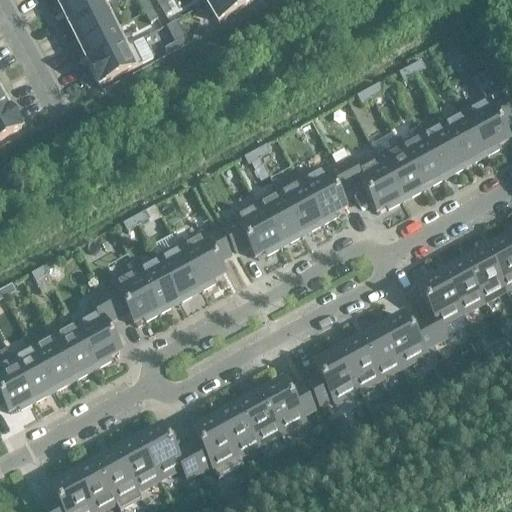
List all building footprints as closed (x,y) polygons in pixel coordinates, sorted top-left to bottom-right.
[(54,0),(59,9),(77,0),(54,0)] [(98,0),(77,0),(59,9),(69,29),(104,11),(98,0)] [(249,0),(213,0),(206,5),(217,24),(252,3),(249,0)] [(145,1),(138,5),(144,15),(151,11),(145,1)] [(165,3),(158,7),(164,17),(171,13),(165,3)] [(104,11),(69,29),(79,48),(114,30),(104,11)] [(151,11),(144,15),(150,25),(157,21),(151,11)] [(114,30),(79,48),(88,66),(87,67),(87,68),(132,45),(131,45),(123,49),(114,30)] [(184,39),(174,45),(178,52),(188,46),(184,39)] [(132,45),(87,68),(97,88),(142,65),(132,45)] [(174,45),(164,50),(168,57),(178,52),(174,45)] [(425,72),(421,64),(410,70),(414,78),(425,72)] [(414,78),(410,70),(399,76),(403,84),(414,78)] [(484,102),(462,115),(486,160),(487,160),(486,158),(499,151),(497,148),(507,142),(501,130),(511,124),(511,121),(485,72),(484,73),(485,76),(474,82),(480,94),(484,102)] [(383,95),(379,87),(368,93),(372,101),(383,95)] [(372,101),(368,93),(357,99),(361,107),(372,101)] [(0,97),(0,115),(9,110),(8,110),(0,97)] [(9,110),(0,115),(0,141),(21,130),(9,110)] [(486,161),(486,160),(462,115),(440,126),(465,172),(466,171),(463,166),(473,160),(475,164),(485,159),(486,161)] [(440,126),(419,138),(444,183),(445,183),(442,177),(452,172),(454,176),(464,170),(465,172),(440,126)] [(419,138),(398,149),(423,195),(424,194),(421,189),(431,183),(433,187),(443,182),(444,184),(444,183),(419,138)] [(270,156),(266,148),(255,155),(259,162),(270,156)] [(423,195),(398,149),(377,161),(402,206),(403,206),(400,200),(410,195),(412,199),(422,193),(423,195)] [(259,162),(255,155),(244,161),(248,168),(259,162)] [(401,207),(402,206),(377,161),(355,173),(349,162),(336,169),(349,193),(360,187),(375,214),(386,208),(388,212),(401,205),(401,207)] [(338,199),(349,193),(336,169),(325,175),(322,170),(298,184),(323,229),(324,229),(323,227),(335,220),(333,216),(344,210),(338,199)] [(322,229),(323,229),(298,184),(277,195),(302,241),(303,240),(300,235),(310,229),(312,233),(321,228),(322,229)] [(301,241),(302,241),(277,195),(256,207),(281,252),(279,246),(289,241),(291,244),(300,239),(301,241)] [(280,252),(281,252),(256,207),(232,220),(235,224),(223,231),(236,255),(247,248),(254,260),(265,254),(267,258),(279,251),(280,252)] [(149,223),(145,215),(134,221),(138,229),(149,223)] [(138,229),(134,221),(123,227),(127,235),(138,229)] [(201,237),(177,250),(202,295),(203,295),(202,293),(214,286),(212,283),(223,277),(217,265),(229,259),(216,235),(204,241),(201,237)] [(480,247),(480,248),(504,293),(511,289),(511,257),(501,236),(500,237),(501,238),(491,244),(493,247),(483,253),(480,247)] [(501,236),(511,257),(511,237),(504,241),(501,236)] [(459,259),(458,259),(483,305),(504,293),(480,248),(479,248),(480,250),(470,255),(472,259),(462,264),(459,259)] [(201,296),(202,295),(177,250),(156,261),(181,307),(181,306),(181,305),(190,299),(188,296),(198,290),(201,296)] [(438,270),(437,271),(462,316),(483,305),(458,259),(458,260),(459,261),(449,267),(451,270),(441,276),(438,270)] [(180,307),(181,307),(156,261),(135,273),(160,318),(159,316),(169,311),(167,307),(177,302),(180,307)] [(47,279),(42,271),(31,277),(35,285),(47,279)] [(440,329),(462,316),(437,271),(438,273),(425,280),(427,283),(416,289),(431,317),(420,323),(433,347),(446,340),(440,329)] [(159,319),(160,318),(135,273),(111,286),(114,291),(102,297),(115,320),(126,314),(133,326),(144,320),(146,324),(158,317),(159,319)] [(15,296),(11,288),(0,294),(4,302),(15,296)] [(96,315),(73,327),(98,373),(98,372),(98,370),(110,364),(108,360),(119,354),(104,327),(115,320),(102,297),(90,304),(96,315)] [(377,327),(376,325),(400,371),(424,357),(422,353),(433,347),(420,323),(409,329),(403,317),(392,323),(390,320),(377,327)] [(355,336),(354,337),(379,382),(400,371),(376,325),(375,326),(376,327),(366,333),(368,336),(358,342),(355,336)] [(97,373),(98,373),(73,327),(52,339),(77,384),(77,382),(86,377),(84,373),(94,367),(97,373)] [(334,348),(333,348),(358,394),(379,382),(354,337),(355,339),(345,344),(347,348),(337,353),(334,348)] [(76,384),(77,384),(52,339),(31,350),(56,396),(56,395),(55,394),(65,388),(63,384),(73,379),(76,384)] [(334,407),(358,394),(333,348),(333,349),(334,350),(321,357),(323,361),(312,367),(319,378),(307,385),(320,409),(332,402),(334,407)] [(55,396),(56,396),(31,350),(10,362),(35,407),(34,405),(44,400),(42,396),(52,390),(55,396)] [(35,407),(10,362),(4,351),(0,353),(0,403),(1,403),(8,415),(19,409),(21,413),(33,406),(34,407),(35,407)] [(511,362),(511,357),(510,353),(499,359),(503,367),(511,362)] [(255,391),(254,391),(279,437),(303,424),(301,419),(313,412),(300,389),(288,395),(281,384),(271,390),(269,386),(256,393),(255,391)] [(234,403),(233,403),(258,448),(279,437),(254,391),(254,392),(257,397),(247,403),(245,399),(235,404),(234,403)] [(212,414),(242,468),(238,459),(258,448),(233,403),(236,409),(226,414),(224,410),(214,416),(213,414),(212,414)] [(412,417),(408,409),(397,415),(401,423),(412,417)] [(198,444),(186,451),(199,474),(211,468),(218,481),(220,480),(218,478),(239,467),(240,469),(242,468),(212,414),(212,415),(213,416),(200,423),(202,427),(191,433),(198,444)] [(401,423),(397,415),(386,421),(390,429),(401,423)] [(134,437),(133,437),(158,483),(181,470),(187,481),(199,474),(186,451),(175,457),(160,429),(149,435),(147,432),(135,438),(134,437)] [(112,449),(141,502),(142,502),(138,494),(158,483),(133,437),(132,437),(135,443),(125,448),(123,445),(114,450),(113,448),(112,449)] [(329,446),(322,450),(328,461),(335,457),(329,446)] [(92,460),(91,460),(119,511),(121,511),(139,501),(140,503),(141,502),(112,449),(111,449),(114,454),(104,460),(102,456),(93,461),(92,460)] [(71,471),(70,472),(92,511),(104,511),(115,506),(118,511),(119,511),(91,460),(90,461),(93,466),(83,471),(81,468),(72,473),(71,471)] [(92,511),(70,472),(69,472),(70,474),(58,481),(60,484),(49,490),(55,502),(43,508),(45,511),(92,511)] [(291,483),(287,475),(276,481),(280,489),(291,483)] [(280,489),(276,481),(265,487),(269,495),(280,489)] [(260,487),(257,489),(254,490),(259,500),(265,497),(260,487)]
